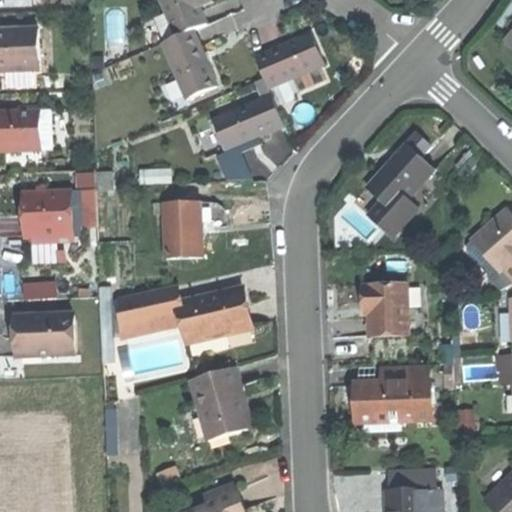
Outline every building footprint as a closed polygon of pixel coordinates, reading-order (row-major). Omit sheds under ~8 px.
[(162,0),(179,39),(195,32),(208,26),(201,10),(215,4),(213,0),(162,0)] [(35,72),(41,72),(40,29),(0,31),(0,73),(8,73),(8,88),(35,87),(35,72)] [(201,46),(195,32),(179,39),(166,45),(190,100),(219,88),(201,46)] [(258,58),(265,79),(270,89),(327,64),(319,47),(314,34),(258,58)] [(263,101),(214,122),(227,151),(246,143),(250,151),(258,147),(266,144),(263,136),(285,127),(270,89),(265,79),(256,83),(263,101)] [(1,153),(54,151),(53,112),(0,114),(1,133),(1,153)] [(404,207),(435,172),(407,147),(391,164),(375,181),(404,207)] [(173,170),(142,171),(143,184),(174,183),(173,170)] [(98,192),(115,191),(114,173),(97,174),(98,192)] [(404,209),(404,207),(375,181),(374,180),(368,188),(398,215),(404,209)] [(27,239),(76,237),(74,193),(25,195),(26,214),(27,239)] [(203,203),(166,204),(168,260),(204,259),(203,234),(203,203)] [(477,238),(511,277),(511,213),(509,210),(477,238)] [(29,301),(62,297),(60,279),(27,283),(29,301)] [(408,285),(364,286),(364,299),(365,307),(370,307),(370,315),(371,338),(410,336),(408,285)] [(177,287),(122,299),(123,327),(166,317),(168,330),(185,326),(192,357),(255,342),(256,339),(254,329),(228,335),(226,329),(252,323),(248,306),(244,290),(182,304),(177,287)] [(104,301),(104,329),(114,329),(113,300),(104,301)] [(32,325),(16,325),(16,336),(16,361),(75,358),(73,317),(32,319),(32,325)] [(125,340),(168,330),(166,317),(123,327),(123,337),(125,340)] [(254,329),(252,323),(226,329),(228,335),(254,329)] [(114,329),(104,329),(105,345),(115,346),(115,332),(114,329)] [(511,355),(502,356),(503,372),(511,371),(511,355)] [(429,383),(429,366),(384,367),(384,384),(358,385),(359,405),(359,414),(372,413),(373,429),(401,428),(401,421),(423,421),(423,412),(432,412),(431,383),(429,383)] [(244,392),(236,368),(192,381),(210,441),(248,430),(242,408),(238,394),(244,392)] [(254,429),(244,392),(238,394),(242,408),(248,430),(254,429)] [(432,420),(432,412),(423,412),(423,421),(432,420)] [(511,511),(511,476),(485,502),(495,511),(511,511)] [(445,511),(445,490),(432,491),(431,481),(391,483),(392,492),(390,492),(390,511),(445,511)] [(206,496),(208,502),(238,490),(236,485),(206,496)] [(238,490),(208,502),(210,506),(195,511),(245,511),(246,511),(243,503),(238,490)]
